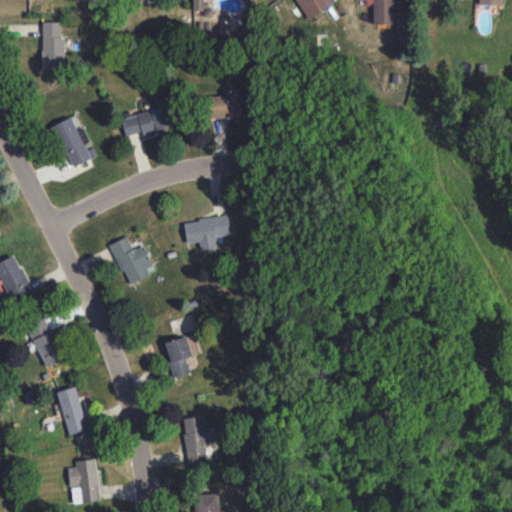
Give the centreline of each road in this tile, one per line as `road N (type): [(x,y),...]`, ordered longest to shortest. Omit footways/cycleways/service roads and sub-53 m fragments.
road 1 (residential): [(144,511),(119,375),(0,129)]
road 2 (residential): [(51,224),(141,181),(198,165)]
